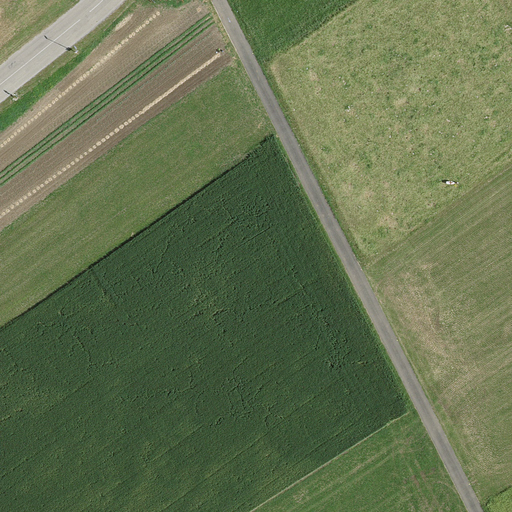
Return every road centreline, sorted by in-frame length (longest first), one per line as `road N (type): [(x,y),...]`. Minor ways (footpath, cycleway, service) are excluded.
road 1 (track): [(215,0),(474,511)]
road 2 (tertiary): [(0,86),(107,0)]
